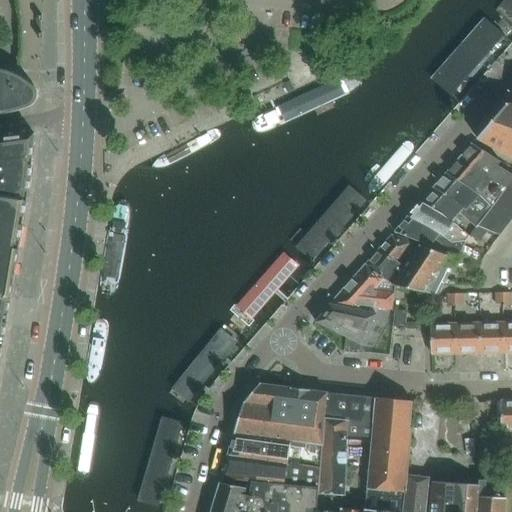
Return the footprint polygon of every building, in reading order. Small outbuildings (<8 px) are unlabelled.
[(511,30),(499,20),(460,65),(475,78),(511,35),(511,30)] [(0,114),(1,115),(4,114),(6,114),(9,113),(12,113),(14,112),(16,111),(18,111),(21,110),(23,109),(25,109),(27,108),(29,107),(31,106),(32,105),(33,105),(34,103),(35,102),(36,101),(37,100),(37,98),(37,97),(38,97),(38,96),(38,95),(38,94),(38,93),(37,92),(37,91),(37,90),(36,88),(35,87),(34,86),(34,85),(32,84),(30,82),(27,80),(25,79),(23,77),(21,76),(18,75),(16,74),(13,72),(9,71),(5,70),(1,69),(0,68),(0,114)] [(292,118),(346,92),(338,74),(284,100),(292,118)] [(477,139),(511,158),(511,104),(510,104),(509,104),(507,104),(506,106),(493,120),(491,122),(492,122),(479,137),(478,137),(477,139)] [(216,154),(270,128),(262,110),(208,136),(216,154)] [(401,132),(361,177),(376,190),(416,145),(401,132)] [(0,138),(0,367),(10,305),(32,178),(35,134),(0,138)] [(481,149),(472,144),(458,160),(504,188),(509,182),(511,177),(511,174),(497,165),(500,162),(481,149)] [(470,188),(492,206),(493,204),(501,193),(504,188),(458,160),(446,173),(446,174),(470,188)] [(485,215),(492,206),(470,188),(446,174),(433,188),(446,196),(471,215),(472,215),(480,222),(485,215)] [(511,197),(511,183),(509,182),(504,188),(501,193),(511,197)] [(446,196),(433,188),(421,202),(442,214),(452,223),(459,215),(476,228),(478,226),(480,222),(472,215),(471,215),(446,196)] [(511,212),(511,197),(501,193),(493,204),(511,212)] [(340,202),(300,247),(315,260),(355,215),(340,202)] [(465,242),(469,237),(464,233),(452,223),(442,214),(421,202),(409,216),(439,235),(451,243),(465,242)] [(125,266),(134,207),(115,204),(105,263),(125,266)] [(508,225),(511,219),(511,212),(493,204),(492,206),(485,215),(508,225)] [(500,236),(508,225),(485,215),(480,222),(478,226),(488,230),(500,236)] [(430,246),(459,256),(465,242),(451,243),(439,235),(409,216),(395,232),(430,246)] [(476,228),(469,236),(479,242),(482,238),(488,230),(478,226),(476,228)] [(387,254),(403,268),(414,251),(412,247),(414,243),(400,238),(392,236),(377,252),(383,258),(387,254)] [(438,295),(443,285),(451,270),(457,260),(418,245),(414,251),(403,268),(397,275),(391,284),(390,285),(391,286),(392,285),(395,286),(438,295)] [(383,258),(377,252),(366,265),(383,280),(391,284),(397,275),(403,268),(387,254),(383,258)] [(284,265),(245,310),(260,324),(299,278),(284,265)] [(366,265),(330,305),(360,307),(392,310),(395,286),(392,285),(391,286),(390,285),(391,284),(383,280),(366,265)] [(480,293),(481,305),(489,304),(489,293),(480,293)] [(511,304),(510,293),(503,293),(503,304),(511,304)] [(360,307),(330,305),(316,322),(346,336),(343,352),(359,353),(360,345),(376,314),(358,309),(360,307)] [(405,326),(407,313),(395,312),(394,325),(405,326)] [(511,322),(503,323),(504,353),(511,352),(511,322)] [(479,323),(455,324),(456,354),(480,353),(479,323)] [(503,323),(479,323),(480,353),(504,353),(503,323)] [(431,324),(431,344),(431,354),(456,354),(455,324),(431,324)] [(104,394),(114,335),(94,332),(84,391),(104,394)] [(215,344),(176,389),(191,402),(230,357),(215,344)] [(234,434),(323,443),(324,413),(326,393),(327,393),(309,390),(309,389),(291,386),(291,387),(264,383),(263,382),(244,402),(234,434)] [(327,393),(326,393),(324,413),(323,443),(323,446),(322,446),(320,465),(318,488),(318,494),(344,496),(345,465),(347,465),(347,453),(346,452),(347,440),(371,442),(372,442),(377,398),(366,397),(366,398),(352,397),(352,396),(327,393)] [(400,400),(400,401),(389,400),(389,399),(377,398),(372,442),(371,442),(367,487),(385,489),(384,490),(388,490),(388,489),(406,491),(407,476),(412,428),(410,428),(413,401),(400,400)] [(511,400),(501,401),(501,402),(501,431),(511,430),(511,400)] [(90,477),(100,418),(80,414),(71,474),(90,477)] [(165,495),(182,437),(162,432),(146,489),(165,495)] [(323,443),(234,434),(228,456),(320,465),(322,446),(323,446),(323,443)] [(465,440),(466,455),(475,454),(473,439),(465,440)] [(318,488),(320,465),(228,456),(222,478),(251,481),(318,488)] [(407,476),(406,491),(403,511),(425,511),(430,478),(407,476)] [(504,511),(505,508),(505,498),(485,497),(486,481),(479,480),(478,485),(476,511),(504,511)] [(332,511),(316,510),(318,494),(318,488),(251,481),(250,491),(247,511),(332,511)] [(476,511),(478,485),(433,482),(433,492),(430,511),(476,511)] [(239,511),(240,509),(245,490),(246,488),(221,483),(212,511),(239,511)] [(403,511),(406,491),(388,489),(388,490),(384,490),(385,489),(367,487),(365,509),(364,509),(363,510),(363,511),(403,511)] [(247,511),(250,491),(245,490),(240,509),(239,511),(247,511)]
